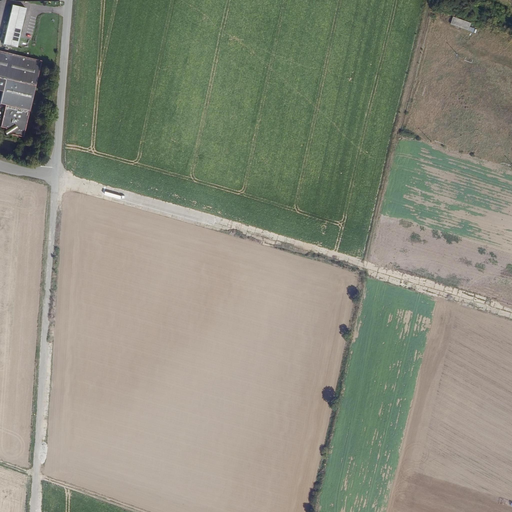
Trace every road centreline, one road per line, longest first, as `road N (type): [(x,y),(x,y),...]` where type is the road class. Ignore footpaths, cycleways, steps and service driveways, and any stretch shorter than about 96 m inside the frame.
road 1 (track): [(34,511),(55,176),(511,315)]
road 2 (unclassified): [(55,176),(68,0)]
